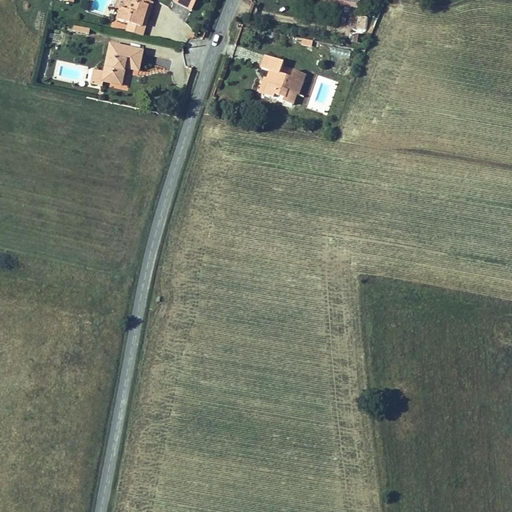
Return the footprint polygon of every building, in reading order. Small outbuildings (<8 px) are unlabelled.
[(146,36),(149,23),(145,22),(148,8),(149,0),(128,0),(126,16),(122,16),(120,16),(118,29),(130,33),(146,36)] [(192,13),(197,0),(176,0),(175,5),(192,13)] [(325,0),(339,2),(338,7),(354,9),(354,10),(363,10),(365,0),(325,0)] [(355,17),(356,30),(367,29),(367,17),(355,17)] [(146,36),(130,33),(128,40),(145,44),(146,36)] [(145,56),(113,49),(108,77),(106,85),(124,90),(128,72),(142,75),(145,56)] [(279,74),(282,62),(263,57),(260,67),(267,70),(264,79),(270,81),(265,97),(273,99),(275,95),(283,98),(282,103),(291,105),(294,96),(298,96),(304,75),(292,73),(290,77),(279,74)] [(106,85),(108,77),(96,74),(93,88),(104,91),(106,85)]
